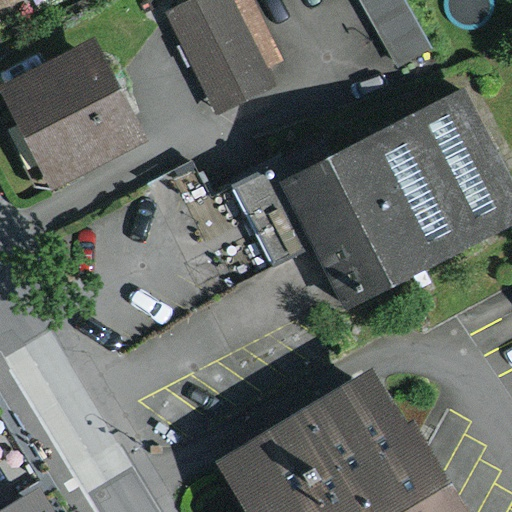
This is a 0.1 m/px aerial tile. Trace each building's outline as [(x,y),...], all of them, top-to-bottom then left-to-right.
[(194,0),(169,13),(209,94),(263,67),(260,62),(274,55),(247,0),(194,0)] [(390,0),(369,12),(399,64),(429,47),(402,0),(390,0)] [(87,58),(6,99),(51,186),(80,172),(74,161),(126,134),(87,58)] [(273,266),(315,245),(346,305),(511,220),(511,188),(462,91),(331,159),(321,139),(232,185),(273,266)] [(256,494),(266,511),(452,511),(408,438),(400,443),(369,391),(309,427),(311,431),(250,462),(266,488),(256,494)] [(0,455),(11,449),(0,430),(0,455)] [(44,511),(34,493),(0,511),(44,511)]
